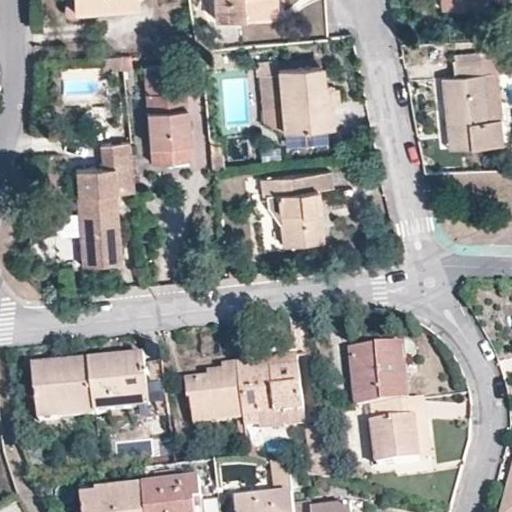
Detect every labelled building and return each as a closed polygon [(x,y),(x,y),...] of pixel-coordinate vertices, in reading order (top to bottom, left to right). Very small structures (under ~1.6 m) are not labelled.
[(73,18),(113,11),(116,9),(116,5),(113,5),(112,0),(98,1),(98,6),(73,7),(72,0),(64,0),(64,9),(66,15),(73,18)] [(267,15),(266,0),(213,0),(215,18),(267,15)] [(276,15),(274,0),(266,0),(267,15),(276,15)] [(197,48),(194,32),(167,35),(170,51),(181,50),(197,48)] [(213,47),(194,32),(197,48),(202,48),(213,47)] [(204,82),(202,48),(197,48),(181,50),(184,84),(204,82)] [(190,159),(184,84),(181,50),(170,51),(142,53),(151,162),(190,159)] [(485,50),(452,54),(452,60),(485,57),(485,50)] [(124,68),(123,55),(102,57),(103,69),(124,68)] [(499,100),(497,72),(508,71),(507,55),(485,57),(452,60),(454,76),(441,77),(446,124),(458,123),(460,146),(501,143),(499,118),(507,117),(505,100),(499,100)] [(320,58),(278,61),(278,68),(320,64),(320,58)] [(329,103),(328,89),(327,82),(322,82),(320,64),(278,68),(278,61),(255,63),(256,75),(259,74),(263,121),(283,129),(325,125),(331,125),(329,103)] [(338,102),(337,88),(328,89),(329,103),(338,102)] [(460,146),(458,123),(446,124),(448,147),(460,146)] [(327,142),(325,125),(283,129),(285,146),(327,142)] [(221,152),(220,137),(209,138),(210,153),(221,152)] [(133,165),(131,142),(100,144),(102,167),(133,165)] [(278,157),(277,147),(261,149),(262,158),(278,157)] [(223,167),(221,152),(210,153),(212,168),(223,167)] [(136,191),(133,165),(102,167),(76,169),(78,195),(76,195),(81,264),(121,261),(115,192),(136,191)] [(322,241),(316,189),(332,187),(330,170),(261,178),(263,194),(265,194),(267,206),(272,213),(279,212),(281,226),(283,245),(322,241)] [(281,226),(279,212),(272,213),(281,226)] [(408,398),(403,342),(378,344),(378,353),(353,355),(358,404),(365,404),(408,398)] [(378,353),(378,344),(352,347),(353,355),(378,353)] [(171,414),(164,362),(147,364),(146,354),(90,360),(96,411),(113,409),(152,404),(153,416),(171,414)] [(300,364),(298,355),(273,358),(273,367),(300,364)] [(305,409),(300,364),(273,367),(273,358),(239,362),(245,416),(247,425),(262,423),(261,415),(305,409)] [(96,411),(90,360),(35,366),(40,419),(96,411)] [(245,416),(239,362),(224,364),(225,369),(209,371),(210,376),(187,379),(190,398),(192,397),(195,422),(245,416)] [(424,396),(408,398),(365,404),(367,421),(375,420),(379,462),(421,458),(416,416),(426,415),(424,396)] [(153,416),(152,404),(113,409),(115,420),(153,416)] [(307,422),(305,409),(261,415),(262,423),(262,427),(307,422)] [(431,456),(426,415),(416,416),(421,458),(431,456)] [(332,478),(326,427),(308,430),(313,472),(332,478)] [(295,494),(291,466),(273,460),(277,496),(295,494)] [(148,511),(197,511),(198,509),(205,508),(201,479),(176,482),(175,471),(157,473),(158,484),(145,486),(148,511)] [(511,511),(511,483),(503,511),(511,511)] [(148,511),(145,486),(98,492),(99,496),(84,498),(86,511),(148,511)] [(99,496),(98,492),(98,490),(83,492),(84,498),(99,496)] [(296,511),(296,504),(295,494),(277,496),(238,500),(238,511),(296,511)] [(340,507),(339,500),(313,503),(314,510),(340,507)] [(351,511),(351,506),(340,507),(314,510),(313,503),(296,504),(296,511),(351,511)]
